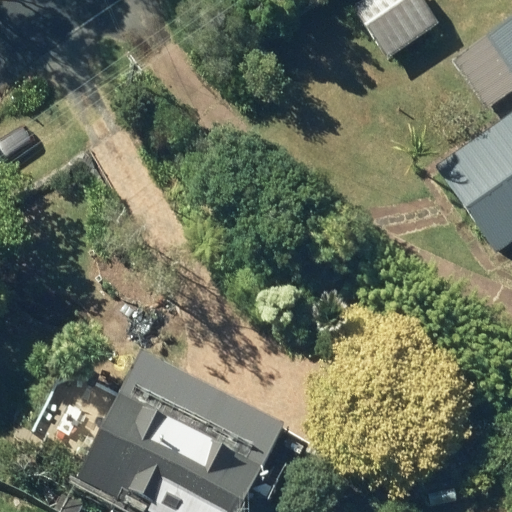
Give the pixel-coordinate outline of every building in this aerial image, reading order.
[(374,0),(360,10),(394,61),(450,23),(433,0),(374,0)] [(511,120),(441,170),(503,258),(511,251),(511,28),(460,65),(492,113),(511,98),(511,120)] [(285,65),(262,38),(240,57),(263,84),(285,65)] [(511,300),(499,292),(480,320),(511,342),(511,300)] [(83,482),(141,511),(281,511),(308,460),(227,418),(217,437),(205,431),(224,394),(149,355),(83,482)]
